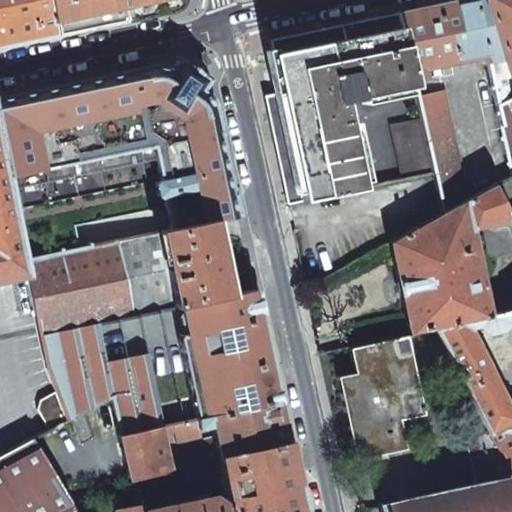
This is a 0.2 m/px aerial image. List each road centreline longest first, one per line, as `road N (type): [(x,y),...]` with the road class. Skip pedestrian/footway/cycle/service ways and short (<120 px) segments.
road 1 (residential): [(225,21),(331,511)]
road 2 (residential): [(225,21),(0,66)]
